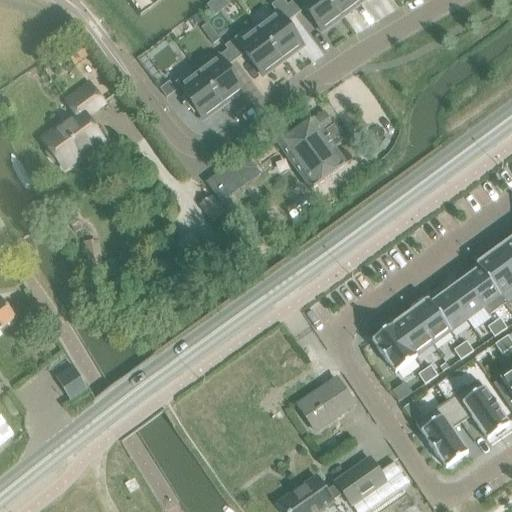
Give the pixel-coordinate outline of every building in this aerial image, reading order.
[(302,48),(285,25),(295,17),(287,7),(282,0),(279,0),(271,7),(277,14),(258,28),(257,29),(282,63),(302,48)] [(342,18),(329,0),(295,0),(287,7),(295,17),(304,10),(322,33),(342,18)] [(362,3),(358,0),(329,0),(342,18),(362,3)] [(282,63),(257,29),(258,28),(255,24),(234,40),(235,40),(225,47),(227,51),(228,51),(235,62),(245,54),(262,77),(282,63)] [(243,92),(226,69),(235,62),(228,51),(227,51),(199,72),(198,73),(223,107),(243,92)] [(223,107),(198,73),(199,72),(196,69),(175,84),(185,97),(181,99),(193,115),(197,113),(203,121),(223,107)] [(169,83),(159,90),(166,99),(176,92),(169,83)] [(100,138),(85,118),(103,105),(89,86),(66,102),(76,116),(42,141),(63,170),(82,156),(80,153),(100,138)] [(346,166),(333,148),(344,140),(334,127),(334,128),(330,123),(320,130),(313,120),(277,146),(311,192),(346,166)] [(245,155),(205,184),(220,204),(260,176),(245,155)] [(225,215),(212,197),(198,207),(212,225),(225,215)] [(511,243),(510,241),(492,254),(511,280),(511,243)] [(103,269),(99,242),(83,243),(87,270),(103,269)] [(476,266),(475,266),(478,270),(499,299),(511,288),(511,280),(492,254),(476,266)] [(182,281),(166,257),(140,276),(157,300),(182,281)] [(478,270),(463,281),(483,310),(488,316),(503,305),(499,299),(478,270)] [(463,281),(446,293),(467,322),(483,310),(463,281)] [(446,293),(430,305),(451,333),(467,322),(446,293)] [(0,330),(15,320),(0,300),(0,330)] [(428,301),(410,314),(434,346),(451,333),(430,305),(428,301)] [(410,314),(393,327),(416,359),(434,346),(410,314)] [(500,320),(493,324),(500,334),(506,330),(500,320)] [(494,338),(500,334),(493,324),(487,329),(494,338)] [(393,327),(371,342),(378,352),(387,365),(388,365),(394,373),(395,374),(416,359),(393,327)] [(511,344),(507,337),(501,342),(507,351),(511,347),(511,344)] [(501,355),(507,351),(501,342),(495,346),(501,355)] [(466,343),(460,347),(466,357),(473,353),(466,343)] [(460,361),(466,357),(460,347),(453,352),(460,361)] [(430,368),(424,372),(431,381),(437,377),(430,368)] [(511,399),(511,371),(499,381),(511,399)] [(424,386),(431,381),(424,372),(418,376),(424,386)] [(84,386),(78,378),(61,389),(68,398),(84,386)] [(354,406),(337,380),(298,406),(315,433),(354,406)] [(445,380),(435,387),(447,403),(457,396),(445,380)] [(457,396),(447,403),(461,424),(470,417),(486,440),(487,441),(508,426),(501,416),(502,416),(493,402),(492,403),(478,382),(457,396)] [(447,403),(415,425),(428,444),(428,445),(437,458),(438,458),(445,468),(445,469),(445,470),(467,455),(467,454),(466,454),(451,431),(461,424),(447,403)] [(0,444),(13,435),(0,417),(0,444)] [(333,435),(319,445),(326,455),(340,445),(333,435)] [(337,486),(327,494),(332,502),(343,494),(352,507),(355,511),(369,511),(409,485),(395,464),(378,475),(369,463),(337,485),(337,486)] [(316,479),(279,506),(283,511),(319,511),(333,503),(332,502),(327,494),(316,479)] [(418,511),(407,495),(382,511),(418,511)]
